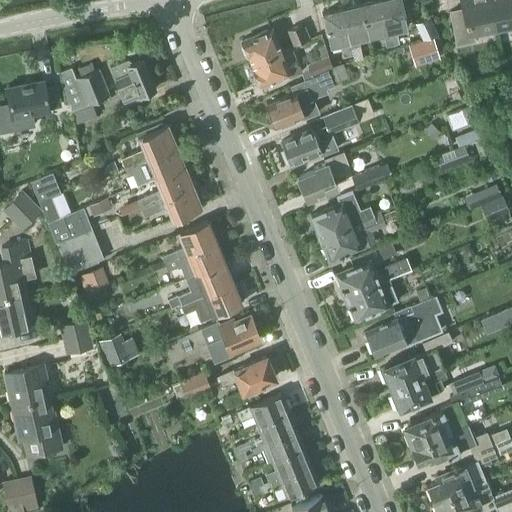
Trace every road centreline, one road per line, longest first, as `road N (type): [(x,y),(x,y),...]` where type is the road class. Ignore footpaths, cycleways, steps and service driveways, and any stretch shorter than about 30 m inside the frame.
road 1 (residential): [(380,511),(174,0)]
road 2 (unclassified): [(0,30),(159,0)]
